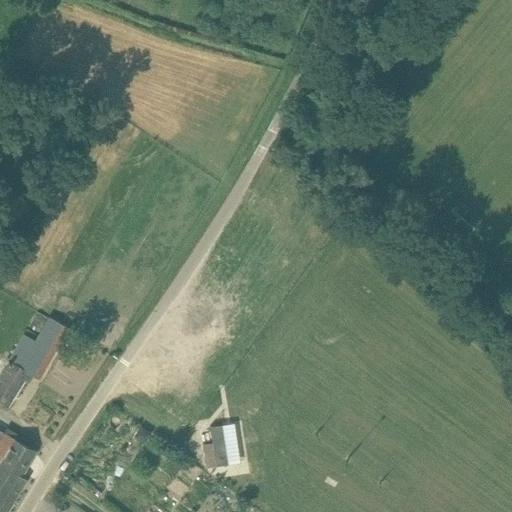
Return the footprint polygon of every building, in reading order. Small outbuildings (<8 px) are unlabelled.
[(0,358),(0,401),(8,406),(24,380),(29,382),(33,375),(38,378),(67,329),(60,325),(66,315),(55,308),(48,318),(37,311),(24,335),(16,331),(0,358)] [(222,425),(210,426),(212,442),(203,443),(206,467),(215,466),(228,464),(222,425)] [(141,427),(138,431),(139,439),(143,443),(150,434),(141,427)] [(25,478),(21,476),(35,450),(16,440),(19,435),(7,429),(5,433),(0,430),(0,474),(20,487),(25,478)] [(5,511),(20,487),(0,474),(0,511),(5,511)]
